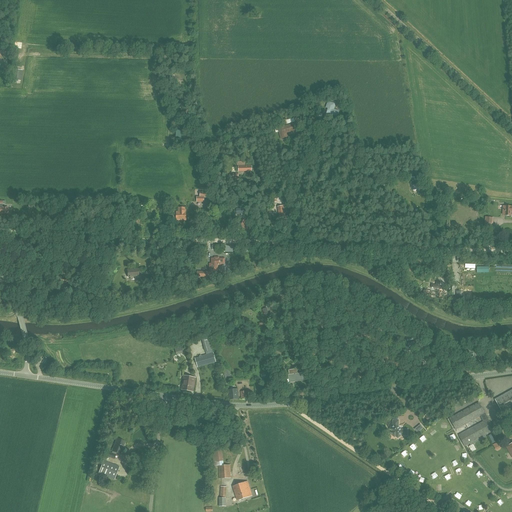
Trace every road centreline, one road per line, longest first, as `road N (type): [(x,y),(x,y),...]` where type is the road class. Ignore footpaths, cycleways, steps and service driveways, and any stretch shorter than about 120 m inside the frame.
road 1 (unclassified): [(163,395),(287,403),(511,371)]
road 2 (track): [(305,243),(0,227)]
road 3 (track): [(511,251),(322,244)]
road 4 (unclassified): [(511,125),(376,0)]
road 5 (track): [(436,506),(287,403)]
road 6 (unclassified): [(163,395),(24,375)]
